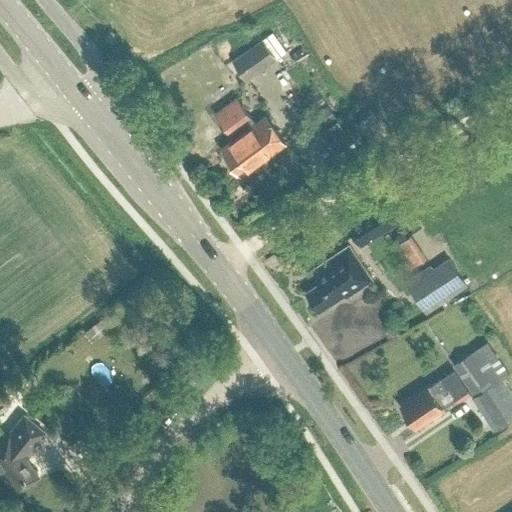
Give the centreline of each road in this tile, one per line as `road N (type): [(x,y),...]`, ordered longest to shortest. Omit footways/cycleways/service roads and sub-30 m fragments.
road 1 (unclassified): [(218,267),(511,94)]
road 2 (unclassified): [(116,511),(174,429),(281,351)]
road 3 (secondary): [(218,267),(79,95)]
road 4 (secondary): [(391,511),(281,351)]
road 5 (secondary): [(79,95),(0,0)]
